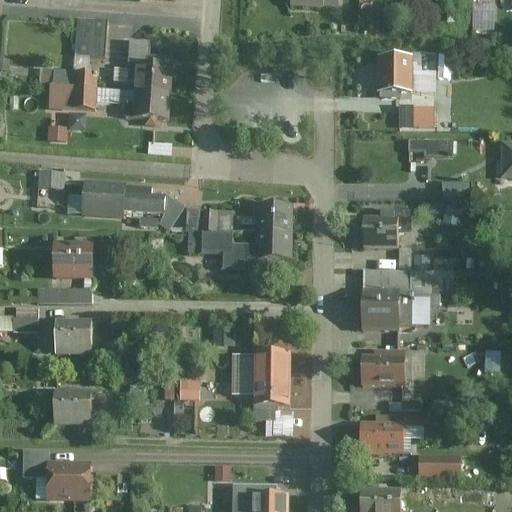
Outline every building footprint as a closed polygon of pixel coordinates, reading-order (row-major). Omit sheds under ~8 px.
[(338,0),(291,0),(291,11),(338,14),(338,0)] [(108,63),(111,25),(80,24),(78,61),(108,63)] [(139,97),(175,99),(176,72),(169,72),(170,63),(153,62),(154,48),(133,47),(131,86),(139,87),(139,97)] [(425,61),(378,61),(378,101),(436,102),(436,77),(425,78),(425,61)] [(100,76),(57,74),(56,90),(99,93),(100,76)] [(99,93),(56,90),(55,106),(76,107),(76,113),(99,114),(99,93)] [(174,126),(175,99),(139,97),(138,108),(128,107),(127,123),(174,126)] [(453,140),(409,140),(409,152),(424,152),(425,158),(453,158),(453,140)] [(511,141),(502,141),(502,178),(511,178),(511,141)] [(63,175),(38,174),(37,194),(63,195),(63,175)] [(151,187),(83,181),(81,216),(123,219),(123,212),(164,215),(165,194),(150,193),(151,187)] [(471,182),(442,182),(443,200),(472,200),(471,182)] [(292,231),(293,204),(255,203),(255,230),(292,231)] [(364,215),(363,251),(397,251),(397,233),(411,233),(411,210),(376,209),(376,215),(364,215)] [(292,260),(292,231),(255,230),(254,244),(232,244),(232,233),(201,232),(201,253),(222,254),(221,269),(265,270),(265,259),(292,260)] [(93,279),(93,244),(52,244),(51,278),(93,279)] [(90,291),(38,290),(37,304),(90,304),(90,291)] [(412,291),(363,290),(362,332),(398,333),(398,326),(411,326),(412,291)] [(2,334),(44,334),(44,309),(19,309),(20,318),(2,318),(2,334)] [(90,354),(91,324),(52,322),(51,353),(90,354)] [(236,332),(216,331),(216,349),(236,349),(236,332)] [(362,357),(361,386),(404,388),(405,351),(375,350),(375,357),(362,357)] [(253,379),(289,379),(290,353),(253,353),(253,379)] [(290,406),(289,379),(253,379),(253,422),(274,421),(274,406),(290,406)] [(201,384),(180,384),(180,404),(201,405),(201,384)] [(90,425),(91,393),(52,392),(52,424),(90,425)] [(362,424),(361,454),(402,455),(402,416),(376,416),(376,424),(362,424)] [(44,501),(90,501),(90,462),(49,462),(49,451),(24,450),(24,480),(44,480),(44,501)] [(460,457),(419,456),(418,480),(460,481),(460,457)] [(287,467),(271,467),(270,479),(287,479),(287,467)] [(400,511),(401,490),(360,489),(360,511),(400,511)] [(251,511),(288,511),(289,496),(251,496),(251,511)] [(186,511),(213,511),(214,501),(200,500),(200,506),(187,505),(186,511)]
